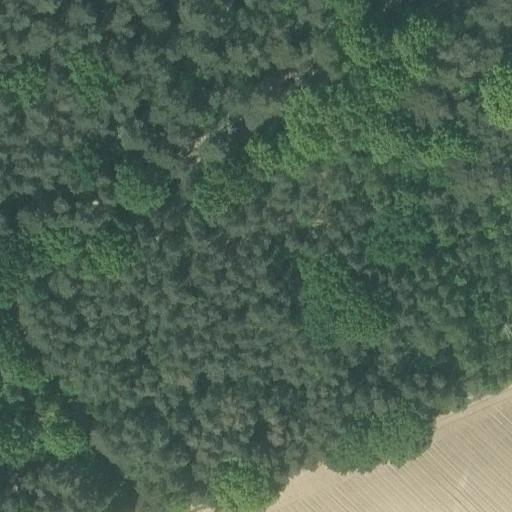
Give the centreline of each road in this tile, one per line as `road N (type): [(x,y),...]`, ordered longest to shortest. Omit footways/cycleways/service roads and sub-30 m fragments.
road 1 (track): [(468,0),(0,278)]
road 2 (track): [(137,511),(511,368)]
